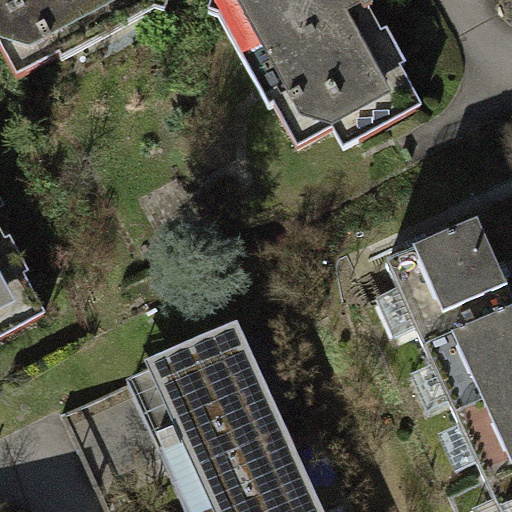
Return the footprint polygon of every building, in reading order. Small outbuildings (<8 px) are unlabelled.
[(0,0),(0,100),(182,0),(0,0)] [(219,0),(311,166),(420,107),(361,0),(219,0)] [(393,272),(457,415),(511,390),(511,307),(479,234),(393,272)] [(0,358),(50,331),(0,240),(0,358)] [(134,390),(187,511),(314,511),(240,344),(134,390)] [(511,511),(511,390),(457,415),(500,511),(511,511)]
